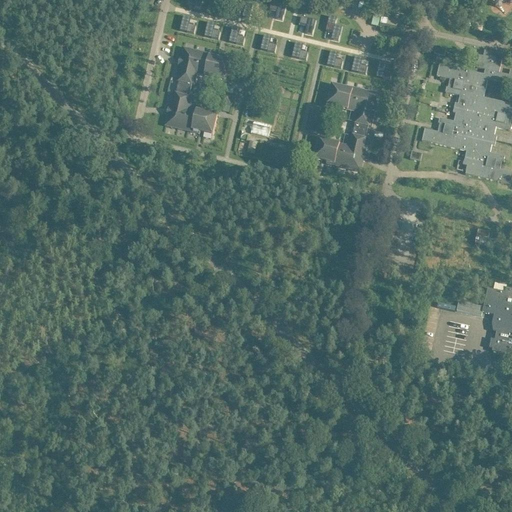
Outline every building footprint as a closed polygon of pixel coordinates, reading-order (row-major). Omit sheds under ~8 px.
[(192,0),(194,1),(193,8),(200,9),(202,0),(192,0)] [(237,4),(236,11),(243,13),(241,19),(248,21),(252,7),(237,4)] [(271,4),(270,11),(277,13),(275,19),(282,21),(286,7),(271,4)] [(194,35),(196,28),(189,26),(190,19),(183,17),(180,31),(194,35)] [(333,33),(331,40),(338,42),(342,28),(335,26),(336,19),(329,17),(326,32),(333,33)] [(301,18),(299,26),(306,27),(305,34),(312,36),(315,22),(301,18)] [(382,18),(379,28),(403,34),(404,29),(387,25),(388,20),(382,18)] [(218,41),(220,33),(213,32),(215,25),(208,23),(204,37),(218,41)] [(239,31),(232,29),(229,43),(243,46),(245,39),(238,38),(239,31)] [(271,38),(264,36),(260,51),(275,54),(276,47),(269,45),(271,38)] [(302,45),(295,44),(292,58),(306,61),(308,54),(301,52),(302,45)] [(436,47),(436,48),(434,55),(444,57),(446,49),(436,47)] [(168,115),(165,127),(200,135),(200,133),(213,136),(217,116),(189,109),(192,98),(189,97),(192,86),(194,86),(197,75),(225,82),(230,62),(217,59),(218,57),(183,49),(181,60),(182,61),(181,66),(179,65),(175,82),(179,83),(176,94),(173,94),(169,110),(171,111),(170,116),(168,115)] [(337,54),(330,52),(327,66),(341,70),(343,62),(336,61),(337,54)] [(467,167),(465,176),(511,186),(511,179),(511,173),(498,170),(500,162),(503,163),(505,158),(490,154),(492,147),(495,147),(497,137),(494,137),(496,129),(510,132),(511,127),(508,126),(510,118),(511,118),(511,105),(484,99),(488,80),(511,85),(511,82),(511,70),(510,71),(509,76),(499,74),(503,56),(485,52),(484,52),(487,53),(486,58),(479,56),(476,69),(485,71),(484,75),(439,65),(437,78),(452,81),(450,89),(446,88),(445,94),(460,97),(458,105),(455,104),(453,114),(456,115),(454,123),(439,119),(438,125),(442,125),(440,134),(425,130),(422,143),(466,153),(463,166),(467,167)] [(362,60),(355,58),(351,72),(366,76),(367,68),(360,67),(362,60)] [(387,65),(379,64),(376,78),(390,81),(392,74),(385,72),(387,65)] [(319,138),(314,160),(326,163),(326,165),(361,173),(363,162),(361,161),(363,156),(364,157),(368,140),(365,139),(368,127),(371,128),(375,112),(373,111),(375,106),(376,107),(379,95),(345,87),(344,89),(332,86),(326,108),(335,110),(335,108),(355,113),(352,124),(355,124),(352,136),(350,136),(347,147),(327,142),(328,140),(319,138)] [(233,96),(223,94),(221,104),(231,106),(233,96)] [(314,115),(311,125),(321,128),(323,118),(314,115)] [(252,134),(269,138),(272,125),(255,121),(252,134)] [(422,155),(412,153),(410,161),(420,163),(422,155)] [(490,234),(478,231),(477,237),(488,240),(490,234)] [(483,308),(482,314),(500,318),(492,353),(511,357),(511,290),(506,289),(505,294),(488,290),(483,308)] [(459,303),(457,312),(481,318),(482,314),(483,308),(459,303)]
